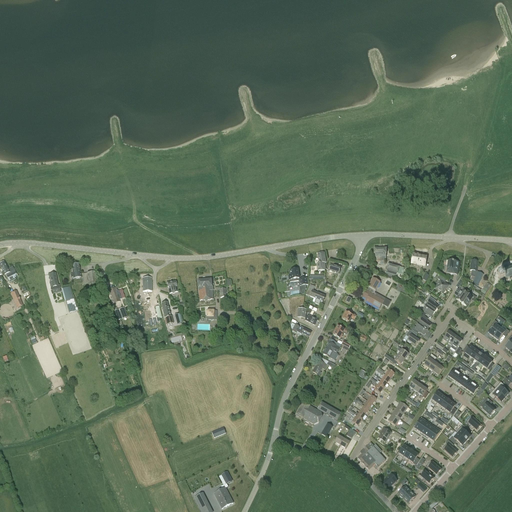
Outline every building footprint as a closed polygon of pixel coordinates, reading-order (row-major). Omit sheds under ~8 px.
[(375,255),(375,262),(386,262),(386,255),(386,249),(374,249),(374,255),(375,255)] [(324,253),(317,254),(319,264),(317,264),(318,272),(325,271),(324,263),(326,263),(324,253)] [(425,267),(426,258),(412,255),(411,264),(425,267)] [(7,278),(15,274),(12,268),(8,270),(4,262),(0,263),(0,267),(4,275),(5,275),(7,278)] [(458,263),(448,262),(447,274),(457,275),(458,263)] [(73,279),(81,278),(79,264),(71,265),(72,274),(70,274),(70,277),(72,277),(73,279)] [(403,268),(401,268),(401,267),(399,267),(400,267),(388,264),(385,276),(395,279),(397,281),(413,290),(414,291),(415,289),(413,288),(414,286),(406,282),(406,281),(405,280),(406,275),(404,274),(404,279),(399,278),(400,274),(402,275),(403,272),(402,271),(403,268)] [(511,267),(510,268),(510,267),(509,267),(509,269),(507,270),(506,268),(505,269),(506,270),(503,271),(503,270),(502,270),(496,272),(500,281),(505,279),(506,282),(507,281),(507,280),(509,279),(510,280),(510,279),(511,278),(511,267)] [(289,277),(289,280),(290,280),(290,283),(298,282),(298,279),(299,279),(298,270),(290,271),(291,276),(289,277)] [(96,282),(95,272),(87,273),(89,288),(97,287),(96,282)] [(472,283),(473,284),(472,284),(477,288),(483,275),(478,272),(472,283)] [(55,274),(49,275),(51,284),(50,285),(51,291),(60,289),(59,286),(57,286),(55,274)] [(444,283),(446,281),(439,276),(438,279),(440,281),(435,289),(443,295),(448,286),(444,283)] [(307,278),(298,280),(299,286),(308,285),(307,278)] [(142,279),(143,292),(152,292),(151,279),(142,279)] [(368,287),(366,290),(362,297),(366,300),(365,302),(379,310),(382,305),(387,308),(391,302),(385,299),(374,293),(380,283),(373,279),(368,287)] [(213,300),(211,280),(198,281),(200,301),(213,300)] [(467,295),(463,292),(464,290),(460,287),(462,283),(460,281),(456,287),(458,289),(454,295),(457,297),(456,300),(461,303),(467,295)] [(169,294),(178,292),(176,287),(175,282),(167,284),(168,289),(169,294)] [(317,300),(315,304),(319,305),(320,301),(323,302),(325,297),(313,292),(315,287),(310,285),(306,295),(310,297),(317,300)] [(62,289),(63,292),(64,298),(65,301),(66,301),(70,313),(78,311),(77,307),(76,308),(73,299),(72,299),(71,296),(71,293),(70,293),(68,287),(62,289)] [(118,291),(116,292),(115,289),(109,291),(113,301),(118,300),(118,301),(121,300),(118,291)] [(12,300),(10,301),(11,304),(14,303),(15,305),(12,306),(14,310),(21,307),(14,292),(9,294),(12,300)] [(471,297),(467,295),(461,303),(467,307),(471,300),(473,302),(476,298),(472,295),(471,297)] [(435,312),(439,307),(434,304),(436,301),(430,297),(427,301),(428,302),(425,305),(426,306),(435,312)] [(171,317),(170,317),(167,303),(161,305),(166,326),(173,324),(171,317)] [(435,312),(426,306),(424,310),(421,309),(419,312),(422,315),(424,317),(426,314),(431,318),(435,312)] [(117,321),(127,317),(124,308),(113,311),(117,321)] [(297,318),(305,319),(306,311),(299,309),(297,318)] [(207,310),(206,318),(207,318),(207,320),(216,321),(217,311),(214,311),(214,310),(207,310)] [(346,312),(342,319),(348,323),(351,319),(354,321),(357,316),(353,315),(352,316),(346,312)] [(422,320),(419,324),(427,330),(431,325),(426,322),(428,319),(424,317),(422,315),(420,319),(422,320)] [(311,317),(308,316),(305,321),(308,322),(315,326),(317,321),(311,317)] [(494,328),(489,334),(494,338),(501,328),(496,325),(498,323),(495,321),(491,326),(494,328)] [(295,325),(291,324),(291,326),(291,330),(292,330),(292,332),(301,337),(302,333),(309,337),(311,332),(304,329),(300,327),(299,329),(299,328),(299,327),(295,325)] [(427,330),(419,324),(416,328),(414,327),(411,330),(417,335),(419,332),(424,336),(427,330)] [(346,335),(348,330),(344,328),(344,330),(338,327),(333,336),(340,340),(343,336),(341,335),(342,333),(346,335)] [(501,328),(494,338),(498,341),(503,335),(505,337),(509,332),(506,330),(505,331),(501,328)] [(415,348),(419,342),(415,339),(417,336),(410,330),(407,333),(408,334),(406,336),(409,338),(407,341),(412,344),(411,345),(415,348)] [(447,343),(453,335),(449,332),(443,340),(447,343)] [(447,343),(452,346),(458,338),(453,335),(447,343)] [(462,342),(458,338),(452,346),(451,348),(455,351),(456,350),(462,342)] [(329,343),(322,354),(330,358),(333,353),(336,355),(339,350),(341,346),(334,342),(333,345),(329,343)] [(470,346),(465,353),(470,357),(475,350),(470,346)] [(400,353),(398,355),(405,360),(408,355),(402,350),(399,348),(397,351),(400,353)] [(475,350),(470,357),(473,359),(471,361),(473,362),(474,360),(479,353),(475,350)] [(479,353),(474,360),(477,362),(476,364),(477,365),(484,356),(479,353)] [(392,363),(394,360),(391,358),(386,355),(384,357),(392,363)] [(398,355),(394,361),(401,365),(405,360),(398,355)] [(484,356),(477,365),(478,366),(480,364),(483,366),(488,359),(484,356)] [(319,376),(321,373),(320,373),(322,368),(324,369),(326,365),(327,366),(327,365),(333,369),(335,365),(328,362),(320,358),(312,373),(319,376)] [(424,366),(429,369),(434,362),(429,358),(424,366)] [(488,359),(483,366),(487,370),(487,369),(490,371),(494,365),(491,364),(492,362),(488,359)] [(429,369),(434,373),(439,366),(434,362),(429,369)] [(500,368),(497,365),(491,374),(494,376),(500,368)] [(439,376),(444,369),(439,366),(434,373),(439,376)] [(454,369),(448,377),(453,380),(458,373),(454,369)] [(389,370),(386,375),(391,379),(394,374),(389,370)] [(458,373),(453,380),(457,383),(462,376),(458,373)] [(387,384),(391,379),(386,375),(382,380),(387,384)] [(462,376),(457,383),(461,386),(466,379),(462,376)] [(506,378),(503,381),(508,386),(511,383),(511,376),(508,380),(506,378)] [(413,393),(414,391),(418,384),(416,382),(417,381),(415,379),(409,388),(412,389),(410,391),(413,393)] [(466,379),(461,386),(465,389),(471,382),(466,379)] [(372,384),(375,385),(376,384),(384,389),(387,384),(382,380),(380,383),(378,381),(377,382),(374,380),(372,384)] [(471,382),(465,389),(469,392),(475,385),(471,382)] [(417,396),(418,394),(423,387),(421,385),(421,384),(419,383),(418,384),(414,391),(416,392),(415,394),(417,396)] [(501,383),(494,389),(505,399),(509,394),(503,389),(506,387),(501,383)] [(376,384),(375,385),(374,387),(376,388),(374,391),(380,395),(384,389),(376,384)] [(475,385),(469,392),(474,395),(479,387),(475,385)] [(420,395),(419,397),(421,398),(422,397),(427,390),(425,388),(426,387),(424,386),(423,387),(418,394),(420,395)] [(494,389),(492,387),(489,390),(487,387),(484,391),(488,395),(494,389)] [(494,389),(489,396),(493,400),(495,398),(501,403),(505,399),(494,389)] [(438,393),(431,403),(435,406),(437,404),(442,396),(438,393)] [(371,396),(368,402),(372,405),(376,400),(371,396)] [(442,396),(437,404),(441,407),(447,399),(446,399),(442,396)] [(447,399),(441,407),(445,410),(451,403),(447,399)] [(487,399),(481,406),(483,409),(482,409),(490,416),(492,414),(493,414),(495,412),(495,411),(490,406),(492,403),(487,399)] [(369,410),(372,405),(368,402),(364,407),(369,410)] [(304,403),(297,415),(303,419),(314,425),(321,413),(317,411),(313,409),(304,403)] [(322,403),(317,410),(337,421),(341,414),(322,403)] [(400,403),(396,409),(404,414),(408,408),(400,403)] [(445,410),(444,412),(449,416),(450,414),(453,416),(457,411),(454,409),(456,406),(451,403),(445,410)] [(364,407),(360,412),(365,415),(369,410),(364,407)] [(396,409),(392,415),(400,420),(404,414),(396,409)] [(354,416),(356,417),(362,421),(362,420),(365,415),(360,412),(359,414),(356,413),(356,414),(353,412),(351,415),(353,417),(354,416)] [(392,415),(388,421),(396,426),(400,420),(392,415)] [(356,417),(352,423),(358,427),(362,421),(356,417)] [(471,417),(467,422),(471,426),(469,428),(472,430),(474,429),(477,431),(481,427),(478,424),(476,422),(471,417)] [(330,419),(321,434),(327,438),(336,422),(330,419)] [(421,419),(414,429),(418,432),(419,432),(426,422),(421,419)] [(426,422),(419,432),(420,433),(424,436),(431,425),(426,422)] [(431,425),(424,436),(428,438),(429,439),(436,428),(431,425)] [(462,425),(456,432),(457,433),(457,434),(466,442),(470,437),(467,435),(468,434),(466,433),(465,433),(465,432),(467,430),(462,425)] [(344,428),(349,431),(346,436),(352,439),(355,435),(354,435),(356,432),(346,426),(344,428)] [(223,428),(211,433),(214,439),(226,434),(223,428)] [(436,428),(429,439),(430,440),(430,439),(434,442),(441,432),(436,428)] [(383,429),(380,434),(381,434),(379,439),(385,443),(391,433),(383,429)] [(395,432),(392,437),(398,441),(401,436),(395,432)] [(452,437),(449,440),(454,444),(457,442),(459,444),(462,447),(466,442),(457,434),(453,438),(452,437)] [(335,443),(341,447),(345,440),(339,436),(335,443)] [(350,443),(345,440),(341,447),(346,450),(350,443)] [(447,444),(442,449),(453,458),(457,453),(454,451),(452,449),(451,448),(454,446),(448,441),(445,443),(447,444)] [(374,447),(370,443),(360,453),(362,455),(357,459),(369,471),(373,467),(376,470),(378,468),(378,467),(385,460),(379,454),(382,452),(376,445),(374,447)] [(404,446),(398,455),(403,458),(409,449),(404,446)] [(403,458),(402,459),(407,463),(408,461),(414,453),(409,449),(403,458)] [(414,453),(408,461),(416,466),(419,460),(416,458),(418,456),(414,453)] [(431,462),(426,467),(437,476),(441,471),(438,468),(436,466),(431,462)] [(419,475),(417,478),(422,482),(424,480),(426,482),(429,484),(434,480),(430,477),(432,475),(429,472),(427,474),(425,472),(421,477),(419,475)] [(391,474),(381,483),(387,490),(397,481),(391,474)] [(223,479),(227,488),(232,486),(228,476),(223,479)] [(420,482),(416,487),(423,493),(428,489),(420,482)] [(405,486),(397,494),(402,499),(410,492),(405,486)] [(214,495),(222,510),(233,504),(225,489),(214,495)] [(410,492),(402,499),(407,505),(415,497),(410,492)] [(194,498),(201,511),(212,511),(203,494),(194,498)] [(433,510),(432,509),(439,503),(437,500),(425,511),(426,511),(434,511),(433,510)]
